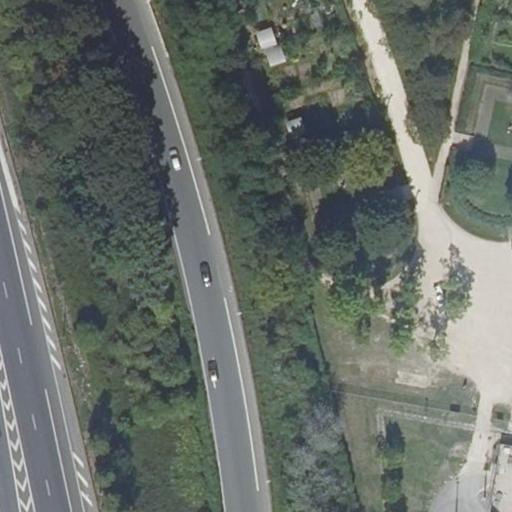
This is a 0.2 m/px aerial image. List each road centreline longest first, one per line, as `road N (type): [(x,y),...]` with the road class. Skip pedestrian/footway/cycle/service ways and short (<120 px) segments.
road 1 (motorway): [(246,511),(185,199),(121,0)]
road 2 (motorway): [(52,511),(0,266)]
